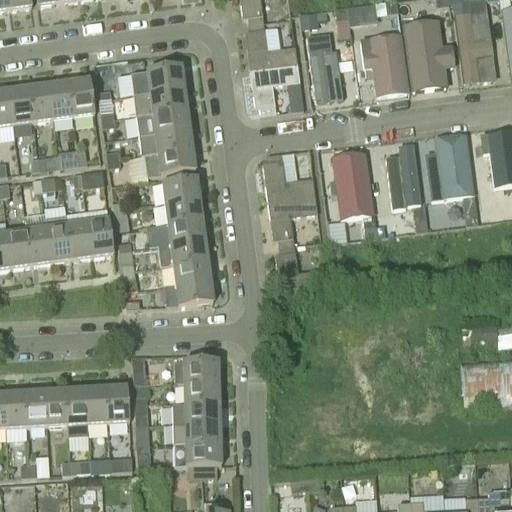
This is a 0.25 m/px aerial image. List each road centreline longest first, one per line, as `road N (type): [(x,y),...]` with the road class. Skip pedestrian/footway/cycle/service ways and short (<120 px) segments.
road 1 (residential): [(0,56),(204,34),(221,55),(234,147)]
road 2 (residential): [(234,147),(511,108)]
road 3 (residential): [(0,344),(255,332)]
road 4 (residential): [(234,147),(255,332)]
road 5 (residential): [(255,332),(259,511)]
